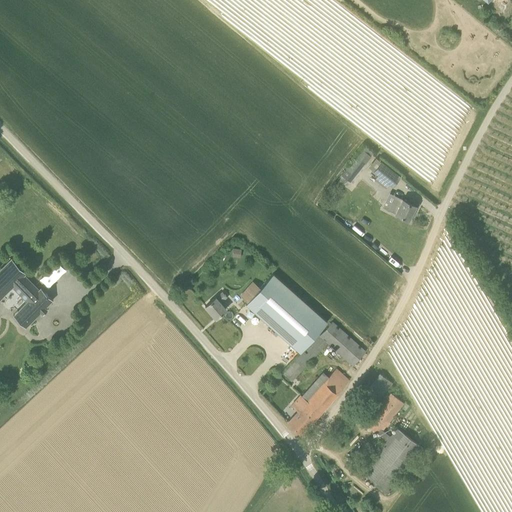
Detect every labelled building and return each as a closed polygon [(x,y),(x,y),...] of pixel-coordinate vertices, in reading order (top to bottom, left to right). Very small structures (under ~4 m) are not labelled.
[(365,147),(346,169),(354,176),(371,156),(370,155),(372,153),(365,147)] [(373,171),(378,175),(376,178),(385,186),(388,183),(391,186),(398,177),(380,162),(373,171)] [(390,204),(388,203),(385,209),(395,214),(408,220),(411,214),(413,216),(419,204),(410,200),(409,203),(394,196),(390,204)] [(11,258),(0,269),(0,298),(12,287),(27,302),(13,315),(25,327),(41,312),(43,314),(46,310),(47,309),(45,307),(53,300),(41,288),(39,290),(24,275),(26,273),(11,258)] [(47,276),(43,281),(46,283),(49,279),(55,283),(65,268),(57,262),(47,276)] [(277,269),(249,298),(301,349),(330,319),(277,269)] [(215,318),(226,309),(220,302),(227,297),(222,291),(215,297),(204,306),(215,318)] [(353,365),(366,351),(332,321),(320,335),(284,374),(292,381),(327,343),(353,365)] [(370,389),(384,395),(391,379),(377,373),(370,389)] [(301,434),(343,387),(329,376),(329,377),(307,400),(301,395),(291,405),(298,411),(288,422),(301,434)] [(366,425),(379,435),(382,430),(404,402),(392,392),(366,425)] [(382,430),(379,435),(387,440),(361,474),(387,494),(423,448),(397,428),(390,436),(382,430)]
